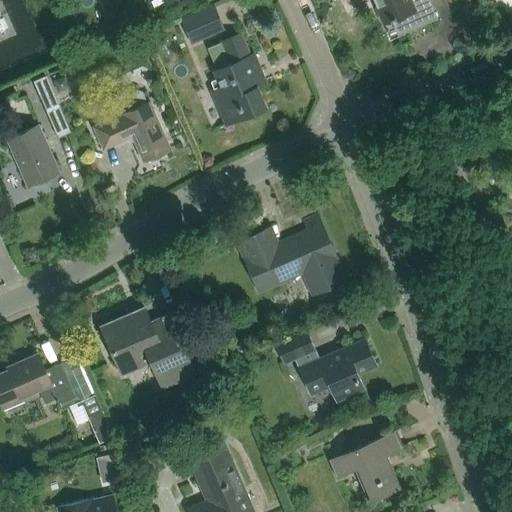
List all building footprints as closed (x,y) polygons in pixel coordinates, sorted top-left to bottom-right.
[(427,0),(372,0),(383,24),(398,17),(405,31),(435,18),(427,0)] [(195,41),(224,29),(213,4),(184,16),(195,41)] [(220,41),(228,64),(250,55),(241,33),(220,41)] [(256,87),(265,83),(252,54),(250,55),(228,64),(215,70),(221,84),(211,88),(226,123),(264,107),(256,87)] [(71,132),(46,75),(33,81),(58,138),(71,132)] [(65,77),(55,81),(59,90),(66,87),(67,84),(65,77)] [(149,101),(146,102),(142,92),(138,90),(129,94),(128,91),(113,98),(120,114),(93,126),(103,149),(128,138),(133,140),(143,161),(170,148),(149,101)] [(26,185),(59,171),(39,124),(6,138),(26,185)] [(499,155),(491,132),(459,144),(468,169),(486,163),(485,160),(499,155)] [(322,289),(345,279),(317,215),(303,221),(307,231),(271,246),(264,229),(237,241),(259,290),(313,267),(322,289)] [(511,241),(506,225),(490,230),(495,247),(511,241)] [(505,313),(498,291),(482,297),(489,318),(505,313)] [(162,386),(194,372),(181,343),(192,338),(180,309),(150,322),(146,314),(132,321),(129,313),(101,325),(120,369),(149,357),(162,386)] [(359,372),(376,365),(365,339),(319,358),(308,329),(276,342),(284,361),(294,356),(310,394),(330,386),(336,400),(365,388),(359,372)] [(49,401),(61,396),(66,408),(78,403),(62,368),(47,375),(37,353),(17,362),(18,365),(0,372),(0,403),(2,408),(19,401),(17,398),(42,387),(49,401)] [(371,498),(375,496),(376,498),(377,499),(379,499),(380,500),(382,500),(384,500),(385,499),(387,498),(388,497),(389,496),(390,495),(390,493),(391,491),(390,490),(400,486),(386,454),(401,448),(394,431),(331,459),(338,475),(357,466),(371,498)] [(253,511),(223,443),(190,458),(209,500),(190,508),(191,511),(253,511)] [(56,508),(57,511),(114,511),(111,497),(91,502),(91,500),(56,508)]
